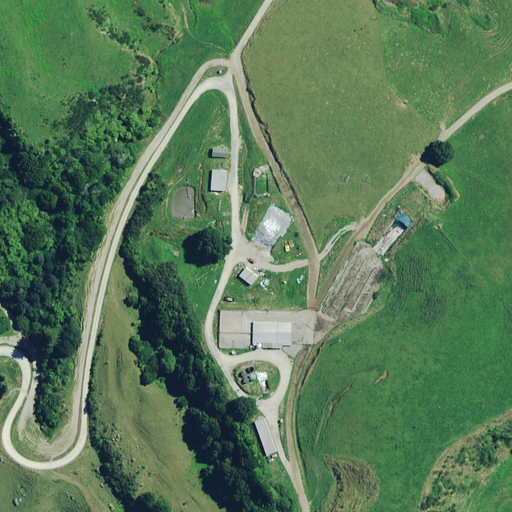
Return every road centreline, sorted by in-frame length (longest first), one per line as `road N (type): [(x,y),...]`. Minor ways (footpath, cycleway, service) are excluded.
road 1 (track): [(233,64),(208,64),(197,74),(121,200),(94,289),(73,430),(61,448),(33,447),(21,437),(37,360),(0,304)]
road 2 (track): [(297,483),(289,408),(314,307),(356,232),(450,129),(511,85)]
road 3 (track): [(314,307),(313,251),(257,134),(235,59)]
road 4 (track): [(233,252),(284,268),(313,261),(345,228),(358,230)]
